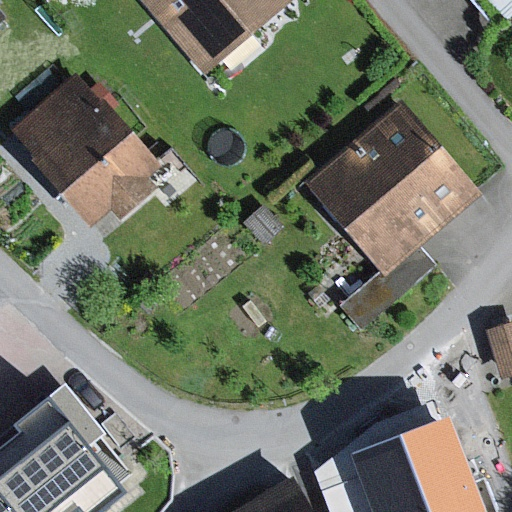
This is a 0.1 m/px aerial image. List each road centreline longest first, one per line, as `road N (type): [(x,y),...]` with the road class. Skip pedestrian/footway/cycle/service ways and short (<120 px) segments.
road 1 (residential): [(511,254),(433,341),(349,409),(295,435),(242,445)]
road 2 (residential): [(242,445),(166,420),(0,271)]
road 3 (residential): [(511,142),(390,0)]
